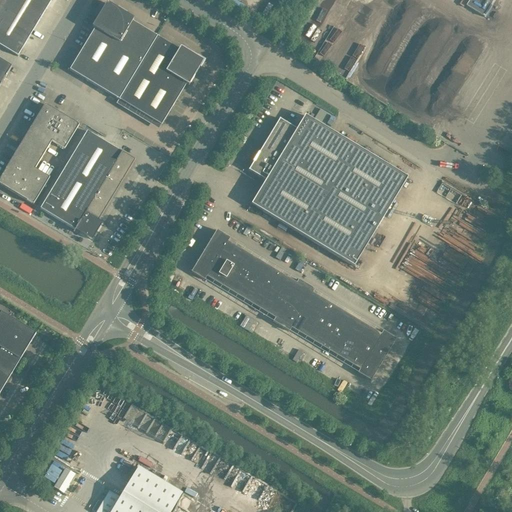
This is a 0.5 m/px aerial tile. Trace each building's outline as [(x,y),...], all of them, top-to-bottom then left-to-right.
[(0,0),(0,45),(18,56),(51,0),(0,0)] [(470,0),(467,6),(485,16),(495,0),(470,0)] [(95,28),(70,70),(119,100),(157,36),(132,21),(134,19),(107,2),(92,27),(95,28)] [(157,36),(119,100),(161,125),(186,84),(189,86),(203,61),(180,47),(179,50),(157,36)] [(0,85),(12,66),(0,59),(0,85)] [(64,149),(79,125),(45,104),(0,178),(0,184),(33,204),(49,178),(35,169),(52,141),(64,149)] [(331,115),(321,109),(315,119),(325,125),(331,115)] [(305,115),(297,129),(280,119),(280,118),(279,119),(249,169),(248,170),(249,171),(249,170),(266,180),(263,185),(251,204),(354,266),(408,177),(305,115)] [(98,220),(135,160),(87,131),(40,208),(92,240),(103,222),(99,220),(98,220)] [(228,241),(230,238),(217,230),(210,241),(223,248),(227,241),(228,241)] [(223,248),(210,241),(204,251),(217,259),(218,257),(223,248)] [(227,241),(223,248),(218,257),(226,261),(235,246),(228,241),(227,241)] [(235,246),(226,261),(234,266),(243,251),(235,246)] [(217,259),(204,251),(198,262),(210,269),(217,259)] [(243,251),(234,266),(241,271),(251,255),(243,251)] [(251,255),(241,271),(249,275),(258,260),(251,255)] [(206,276),(207,277),(214,281),(226,261),(218,257),(217,259),(210,269),(206,276)] [(258,260),(249,275),(257,280),(266,265),(258,260)] [(214,281),(222,286),(234,266),(226,261),(214,281)] [(191,272),(204,280),(207,277),(206,276),(210,269),(198,262),(191,272)] [(266,265),(257,280),(264,285),(274,269),(266,265)] [(222,286),(229,290),(241,271),(234,266),(222,286)] [(274,269),(264,285),(272,289),(281,274),(274,269)] [(229,290),(237,295),(249,275),(241,271),(229,290)] [(281,274),(272,289),(280,294),(289,279),(281,274)] [(237,295),(245,300),(257,280),(249,275),(237,295)] [(297,283),(296,283),(289,279),(280,294),(287,299),(297,283)] [(298,279),(296,283),(297,283),(287,299),(295,303),(307,284),(298,279)] [(245,300),(252,304),(264,285),(257,280),(245,300)] [(312,293),(315,289),(307,284),(295,303),(303,308),(312,292),(312,293)] [(252,304),(260,309),(272,289),(264,285),(252,304)] [(260,309),(268,314),(280,294),(272,289),(260,309)] [(312,292),(303,308),(300,312),(308,317),(320,297),(312,293),(312,292)] [(268,314),(275,318),(276,318),(287,299),(280,294),(268,314)] [(320,297),(308,317),(316,321),(328,302),(320,297)] [(275,318),(273,321),(281,326),(295,303),(287,299),(276,318),(275,318)] [(328,302),(316,321),(323,326),(335,306),(328,302)] [(289,331),(291,328),(300,312),(303,308),(295,303),(281,326),(289,331)] [(335,306),(323,326),(331,331),(343,311),(335,306)] [(0,392),(12,373),(23,355),(36,333),(0,311),(0,392)] [(343,311),(331,331),(339,335),(351,316),(343,311)] [(291,328),(299,332),(308,317),(300,312),(291,328)] [(351,316),(339,335),(346,340),(358,320),(351,316)] [(299,332),(306,337),(316,321),(308,317),(299,332)] [(358,320),(346,340),(354,345),(366,325),(358,320)] [(306,337),(314,342),(323,326),(316,321),(306,337)] [(366,325),(354,345),(362,349),(374,330),(366,325)] [(314,342),(322,346),(331,331),(323,326),(314,342)] [(381,334),(374,330),(362,349),(370,354),(371,352),(377,341),(381,334)] [(322,346),(329,351),(339,335),(331,331),(322,346)] [(396,339),(383,331),(381,334),(377,341),(390,349),(396,339)] [(329,351),(337,355),(346,340),(339,335),(329,351)] [(337,355),(345,360),(354,345),(346,340),(337,355)] [(371,352),(384,360),(390,349),(377,341),(371,352)] [(345,360),(353,365),(362,349),(354,345),(345,360)] [(360,369),(364,362),(370,354),(362,349),(353,365),(360,369)] [(364,362),(377,370),(384,360),(371,352),(370,354),(364,362)] [(360,369),(358,373),(371,381),(377,370),(364,362),(360,369)] [(51,465),(44,477),(54,484),(57,479),(58,480),(54,487),(64,493),(75,475),(65,469),(60,478),(58,477),(62,471),(51,465)] [(98,500),(92,510),(95,511),(170,511),(175,504),(182,493),(138,467),(120,498),(109,491),(103,503),(98,500)]
